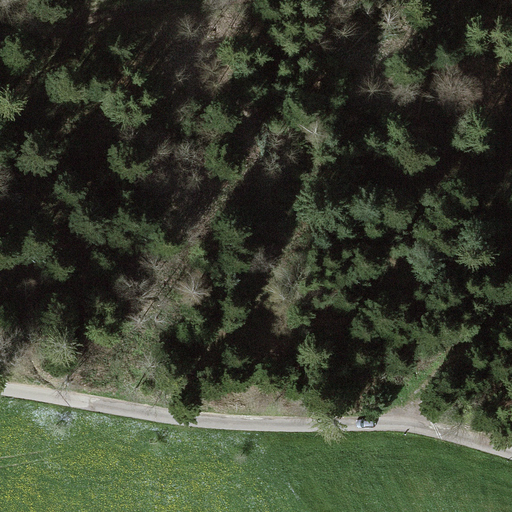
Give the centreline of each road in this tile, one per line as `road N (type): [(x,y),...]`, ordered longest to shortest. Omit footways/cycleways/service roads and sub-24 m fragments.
road 1 (track): [(511,451),(407,424),(223,423),(0,384)]
road 2 (track): [(0,50),(53,27),(229,0)]
